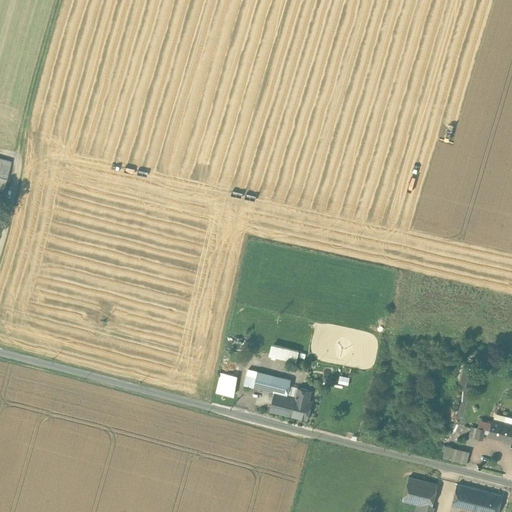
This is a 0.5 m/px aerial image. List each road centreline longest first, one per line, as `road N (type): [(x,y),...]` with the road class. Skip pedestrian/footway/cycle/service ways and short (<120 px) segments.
road 1 (unclassified): [(0,352),(511,483)]
road 2 (track): [(64,0),(0,237)]
